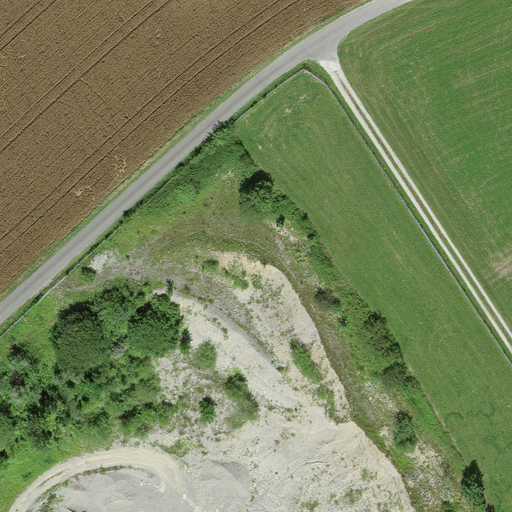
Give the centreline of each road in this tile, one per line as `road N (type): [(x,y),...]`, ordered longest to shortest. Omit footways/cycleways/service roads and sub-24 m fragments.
road 1 (unclassified): [(0,311),(264,74),(399,0)]
road 2 (track): [(314,40),(511,352)]
road 3 (track): [(259,511),(242,479),(182,439),(136,441)]
